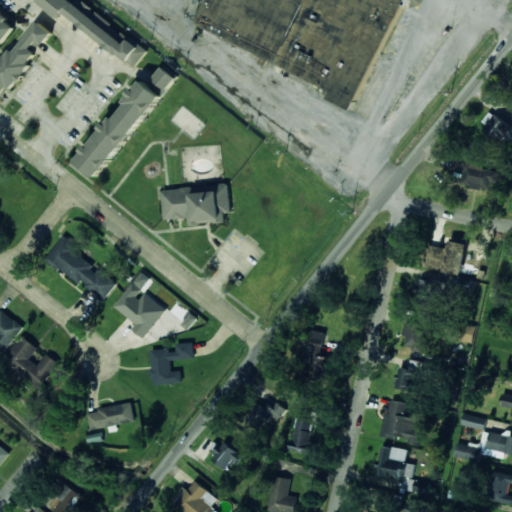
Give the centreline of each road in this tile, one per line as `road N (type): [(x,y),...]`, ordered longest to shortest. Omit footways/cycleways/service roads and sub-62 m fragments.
road 1 (tertiary): [(135,511),(511,47)]
road 2 (residential): [(0,127),(270,346)]
road 3 (residential): [(337,511),(405,203)]
road 4 (residential): [(108,352),(0,264)]
road 5 (residential): [(511,226),(389,196)]
